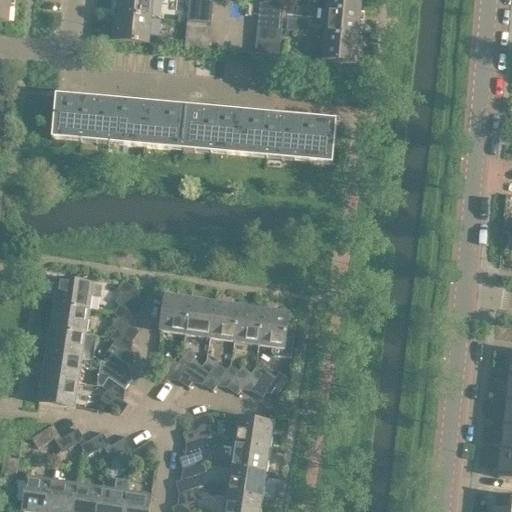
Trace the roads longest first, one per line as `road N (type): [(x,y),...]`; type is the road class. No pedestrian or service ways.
road 1 (tertiary): [(462,290),(486,0)]
road 2 (residential): [(68,47),(66,77),(281,91)]
road 3 (tertiary): [(439,511),(462,290)]
road 4 (residential): [(15,408),(168,431)]
road 5 (residential): [(168,431),(141,393),(150,305)]
